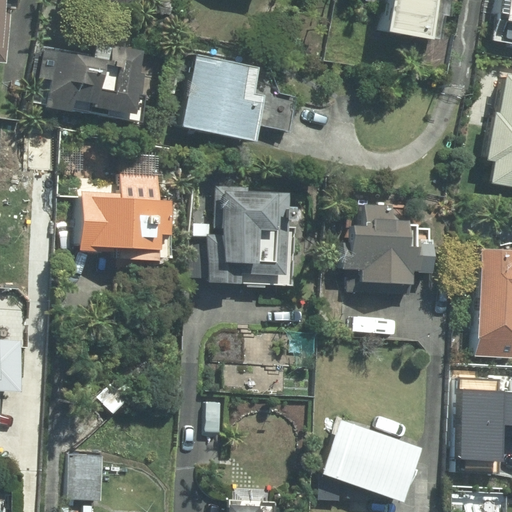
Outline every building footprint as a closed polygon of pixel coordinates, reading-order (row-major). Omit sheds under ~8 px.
[(0,0),(0,61),(2,62),(8,0),(0,0)] [(172,0),(148,0),(147,10),(170,15),(172,0)] [(370,0),(365,30),(415,39),(422,0),(370,0)] [(511,0),(493,0),(490,18),(511,22),(511,0)] [(61,109),(133,122),(137,96),(132,94),(136,73),(129,73),(133,50),(102,44),(99,59),(46,50),(36,106),(61,111),(61,109)] [(248,69),(189,55),(172,127),(240,143),(251,95),(243,93),(248,69)] [(479,182),(511,187),(511,75),(494,73),(487,111),(484,110),(475,160),(483,160),(479,182)] [(148,197),(150,173),(114,171),(113,191),(72,188),(68,247),(100,249),(101,244),(112,245),(110,265),(132,266),(132,258),(149,259),(149,255),(159,256),(163,197),(148,197)] [(280,282),(283,191),(239,189),(239,184),(208,183),(206,225),(197,225),(196,279),(280,282)] [(342,292),(403,294),(404,269),(424,270),(425,239),(407,238),(407,223),(397,223),(397,218),(383,218),(384,204),(354,202),(353,223),(339,222),(338,239),(334,239),(332,267),(343,267),(342,292)] [(470,225),(470,210),(455,209),(455,224),(470,225)] [(508,248),(472,246),(466,335),(469,335),(467,354),(509,357),(510,337),(511,337),(511,252),(507,253),(508,248)] [(0,390),(9,391),(12,341),(0,340),(0,390)] [(109,379),(88,398),(104,416),(125,397),(109,379)] [(311,472),(391,501),(411,445),(331,417),(311,472)] [(95,500),(98,455),(64,452),(61,498),(95,500)] [(246,511),(246,504),(223,503),(222,511),(246,511)]
